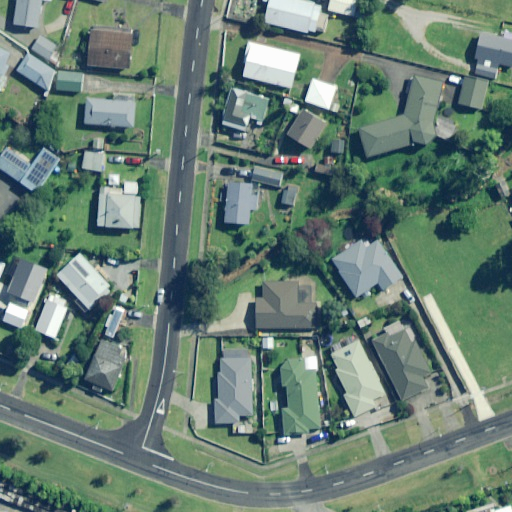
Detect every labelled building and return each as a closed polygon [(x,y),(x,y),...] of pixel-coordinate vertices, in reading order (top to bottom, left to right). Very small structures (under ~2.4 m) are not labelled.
[(18,0),(15,25),(38,28),(42,0),(52,1),(51,0),(18,0)] [(316,4),(300,0),(262,0),(262,1),(268,3),(264,20),(263,24),(309,35),(309,31),(316,33),(316,30),(326,33),(330,16),(326,15),(326,13),(321,12),(322,8),(316,6),(316,4)] [(359,0),(330,0),(328,13),(355,19),(359,0)] [(131,70),(134,32),(91,29),(89,67),(131,70)] [(511,40),(484,33),(477,60),(482,62),(478,75),(499,81),(503,65),(511,67),(511,40)] [(60,49),(40,37),(32,51),(52,63),(60,49)] [(300,55),(250,44),(242,77),(292,88),(300,55)] [(12,55),(0,49),(0,90),(2,92),(8,80),(2,77),(12,55)] [(49,92),(55,72),(28,55),(17,72),(49,92)] [(55,72),(49,92),(83,93),(84,73),(55,72)] [(367,158),(415,144),(426,146),(436,134),(433,124),(444,85),(413,76),(405,116),(359,128),(367,158)] [(490,83),(468,78),(461,105),(483,110),(490,83)] [(337,88),(313,80),(306,102),(330,110),(337,88)] [(270,99),(234,89),(224,126),(247,132),(251,118),(264,121),(270,99)] [(86,125),(109,127),(109,129),(115,129),(115,127),(134,128),(135,102),(87,99),(86,125)] [(328,123),(303,109),(288,136),(312,150),(328,123)] [(345,155),(345,141),(330,140),(330,154),(345,155)] [(0,169),(19,183),(32,163),(8,147),(0,158),(0,169)] [(32,163),(19,183),(37,195),(61,160),(43,148),(32,163)] [(104,154),(84,153),(83,170),(102,172),(104,154)] [(315,164),(313,172),(334,177),(336,169),(315,164)] [(283,174),(255,168),(252,180),(281,186),(283,174)] [(260,183),(229,181),(226,224),(251,225),(252,210),(258,211),(260,183)] [(123,189),(100,187),(98,227),(140,229),(142,197),(123,196),(123,189)] [(294,208),(297,191),(284,189),(281,206),(294,208)] [(407,193),(392,191),(390,202),(405,205),(407,193)] [(390,215),(381,218),(385,231),(394,228),(390,215)] [(511,236),(498,245),(505,258),(501,260),(511,280),(511,236)] [(356,298),(360,295),(363,301),(372,295),(369,289),(378,284),(382,290),(401,278),(378,242),(366,249),(362,242),(332,261),(356,298)] [(499,253),(496,245),(481,251),(485,260),(499,253)] [(477,274),(464,246),(445,254),(458,283),(477,274)] [(86,260),(80,254),(56,277),(89,313),(113,291),(96,273),(102,267),(91,255),(86,260)] [(456,286),(447,265),(436,270),(444,291),(456,286)] [(299,288),(299,283),(264,283),(264,300),(254,300),(254,329),(315,329),(315,304),(309,304),(309,288),(299,288)] [(483,308),(498,345),(509,341),(510,344),(511,343),(511,293),(510,288),(496,293),(499,301),(483,308)] [(70,303),(50,295),(36,331),(56,339),(70,303)] [(411,344),(405,330),(390,338),(388,334),(371,342),(400,402),(427,389),(422,378),(431,373),(416,342),(411,344)] [(125,349),(103,340),(87,381),(115,392),(127,361),(121,358),(125,349)] [(339,370),(336,371),(347,394),(344,396),(354,417),(376,407),(373,400),(384,395),(359,342),(331,355),(339,370)] [(249,359),(249,350),(221,350),(221,358),(218,358),(218,364),(220,364),(220,372),(218,372),(217,400),(215,399),(215,424),(239,424),(239,416),(251,416),(251,359),(249,359)] [(286,436),(310,434),(309,430),(321,428),(315,395),(322,393),(319,357),(289,360),(278,372),(280,387),(286,386),(290,409),(281,410),(286,436)]
